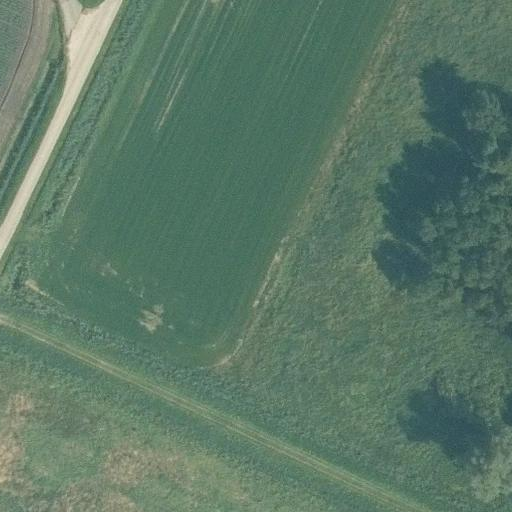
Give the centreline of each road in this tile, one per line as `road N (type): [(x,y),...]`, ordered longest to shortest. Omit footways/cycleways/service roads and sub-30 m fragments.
road 1 (unclassified): [(0,301),(448,511)]
road 2 (unclassified): [(0,229),(109,0)]
